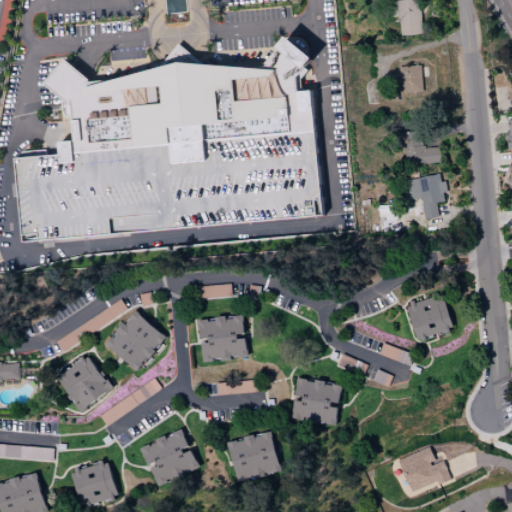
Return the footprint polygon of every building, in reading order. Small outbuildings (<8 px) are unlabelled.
[(13,0),(2,0),(0,11),(0,15),(11,17),(13,0)] [(395,0),(399,36),(422,34),(419,0),(395,0)] [(58,156),(57,144),(72,143),(68,108),(42,86),(63,61),(89,82),(118,80),(155,71),(180,64),(203,65),(259,69),(289,38),(316,60),(296,82),(297,91),(309,91),(313,132),(58,156)] [(155,71),(169,54),(178,44),(188,53),(203,65),(180,64),(155,71)] [(398,66),(399,93),(420,92),(419,65),(398,66)] [(436,147),(422,148),(421,131),(397,133),(398,145),(403,145),(404,164),(437,163),(436,147)] [(14,160),(52,156),(58,156),(313,132),(321,217),(22,244),(14,160)] [(408,200),(419,198),(423,219),(437,217),(435,203),(443,201),(442,194),(446,193),(444,181),(439,182),(438,175),(405,180),(408,200)] [(436,208),(437,220),(439,220),(439,226),(449,225),(447,207),(436,208)] [(196,298),(230,297),(230,285),(196,286),(196,298)] [(405,304),(416,341),(452,330),(441,293),(405,304)] [(126,310),(120,300),(56,341),(62,351),(126,310)] [(135,371),(165,339),(135,311),(105,343),(135,371)] [(197,320),(203,362),(247,356),(242,314),(197,320)] [(55,376),(78,411),(110,390),(87,355),(55,376)] [(0,380),(18,380),(17,362),(0,362),(0,380)] [(99,415),(105,425),(161,389),(154,379),(99,415)] [(335,426),(337,405),(338,405),(341,385),(296,379),(294,398),(293,398),(290,420),(335,426)] [(257,381),(217,382),(217,394),(257,393),(257,381)] [(198,467),(181,429),(139,448),(148,467),(157,486),(198,467)] [(235,482),(279,473),(272,433),(227,441),(235,482)] [(0,456),(35,459),(52,460),(53,449),(0,444),(0,456)] [(397,459),(409,493),(449,479),(443,460),(434,463),(429,448),(397,459)] [(80,509),(118,500),(108,461),(70,471),(80,509)] [(46,511),(36,473),(0,482),(0,511),(46,511)]
